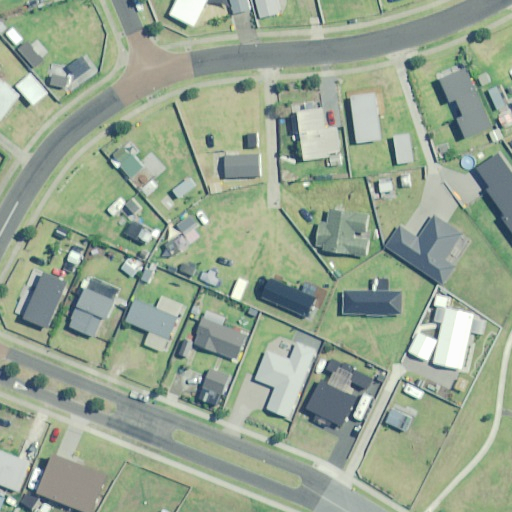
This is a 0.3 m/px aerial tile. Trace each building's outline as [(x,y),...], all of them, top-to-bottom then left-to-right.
[(196,27),(209,0),(178,0),(172,15),(196,27)] [(252,10),(249,0),(230,0),(235,15),(252,10)] [(23,41),(13,28),(6,33),(16,46),(23,41)] [(45,62),(27,41),(19,48),(37,69),(45,62)] [(48,84),(67,89),(93,70),(83,56),(64,70),(52,67),(48,84)] [(493,128),(469,69),(443,79),(452,103),(458,100),(465,117),(460,119),(468,138),(493,128)] [(49,94),(32,74),(18,86),(35,106),(49,94)] [(21,96),(0,79),(0,119),(2,121),(21,96)] [(383,140),(376,89),(352,92),(359,143),(383,140)] [(329,153),(340,152),(337,128),(326,129),(324,109),(299,111),(305,160),(329,157),(329,153)] [(511,117),(510,112),(499,116),(503,126),(511,122),(511,117)] [(414,162),(411,135),(397,136),(400,164),(414,162)] [(144,168),(127,145),(110,158),(118,168),(122,165),(131,178),(144,168)] [(164,170),(151,153),(141,162),(155,178),(164,170)] [(262,177),(261,154),(213,156),(213,167),(205,167),(205,178),(262,177)] [(341,158),(326,160),(328,168),(342,165),(341,158)] [(158,187),(152,180),(141,190),(147,196),(158,187)] [(126,205),(121,199),(108,210),(114,216),(126,205)] [(316,227),(314,246),(327,248),(327,251),(369,257),(371,239),(356,237),(357,232),(369,234),(371,215),(332,210),(330,229),(316,227)] [(149,247),(154,237),(159,239),(163,231),(155,228),(154,230),(133,220),(126,235),(149,247)] [(87,240),(72,234),(69,240),(77,243),(70,261),(78,264),(87,240)] [(176,244),(170,240),(160,258),(167,262),(176,244)] [(194,257),(187,253),(180,267),(187,270),(194,257)] [(141,266),(130,258),(122,269),(133,277),(141,266)] [(156,266),(149,263),(142,280),(150,283),(156,266)] [(70,273),(55,267),(52,274),(67,281),(70,273)] [(271,283),(262,303),(307,322),(316,303),(271,283)] [(116,307),(86,294),(70,333),(95,344),(103,325),(108,327),(116,307)] [(345,296),(344,319),(403,320),(403,296),(345,296)] [(184,306),(163,297),(158,308),(136,299),(126,321),(152,332),(146,344),(164,352),(184,306)] [(476,315),(448,308),(435,363),(463,370),(476,315)] [(247,340),(203,323),(194,347),(238,365),(247,340)] [(291,365),(268,356),(257,385),(276,393),(267,414),(291,424),(318,354),(298,347),(291,365)] [(194,356),(180,349),(175,360),(189,367),(194,356)] [(231,382),(211,374),(204,393),(223,401),(231,382)] [(329,408),(311,398),(304,412),(322,421),(329,408)] [(414,418),(394,409),(385,429),(404,438),(414,418)] [(31,463),(0,450),(0,483),(19,492),(31,463)] [(90,511),(105,475),(51,455),(34,493),(83,511),(90,511)]
